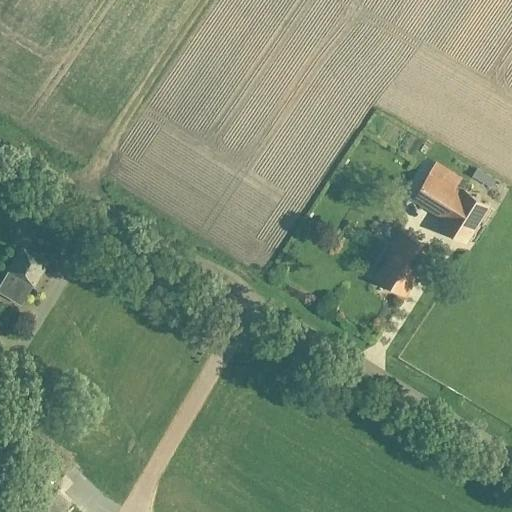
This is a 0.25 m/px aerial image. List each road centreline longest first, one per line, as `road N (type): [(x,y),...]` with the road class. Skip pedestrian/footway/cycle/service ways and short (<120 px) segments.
road 1 (unclassified): [(511,472),(0,162)]
road 2 (track): [(69,204),(207,0)]
